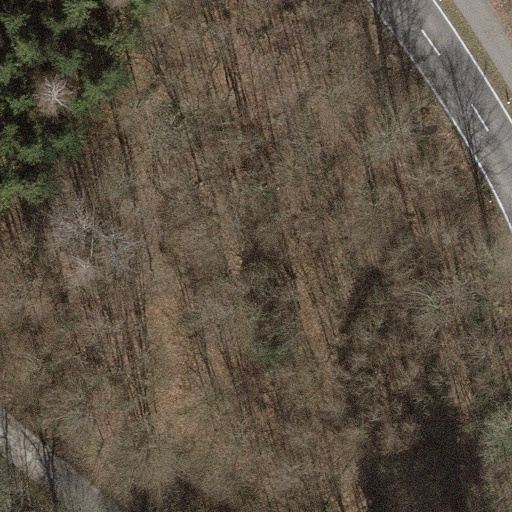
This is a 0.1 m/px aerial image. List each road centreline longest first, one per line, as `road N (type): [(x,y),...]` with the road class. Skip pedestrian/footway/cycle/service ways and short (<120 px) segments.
road 1 (tertiary): [(511,172),(404,0)]
road 2 (track): [(0,423),(112,511)]
